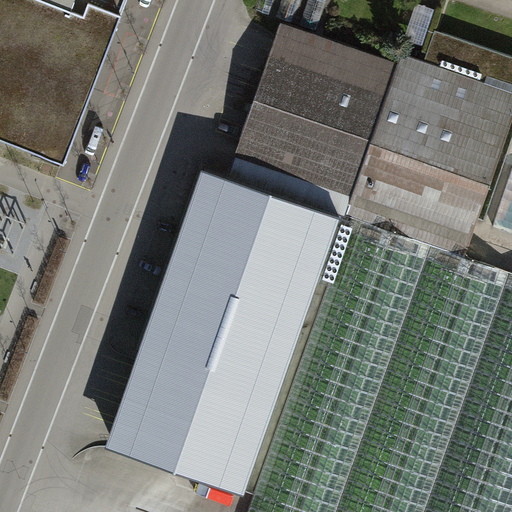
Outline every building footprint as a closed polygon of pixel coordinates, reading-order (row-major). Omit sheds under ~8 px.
[(0,0),(0,136),(64,161),(126,0),(0,0)] [(276,0),(257,0),(254,9),(272,15),(276,0)] [(301,0),(280,0),(275,16),(294,22),(301,0)] [(326,0),(307,0),(299,25),(316,30),(326,0)] [(398,61),(281,21),(227,175),(339,213),(345,215),(346,213),(353,215),(465,254),(511,119),(511,89),(401,51),(398,61)] [(227,175),(203,166),(136,360),(145,364),(116,448),(242,492),(339,213),(227,175)] [(511,232),(511,175),(494,226),(511,232)] [(27,224),(0,213),(0,249),(15,255),(22,235),(27,224)] [(511,511),(511,270),(465,254),(353,215),(247,511),(511,511)]
